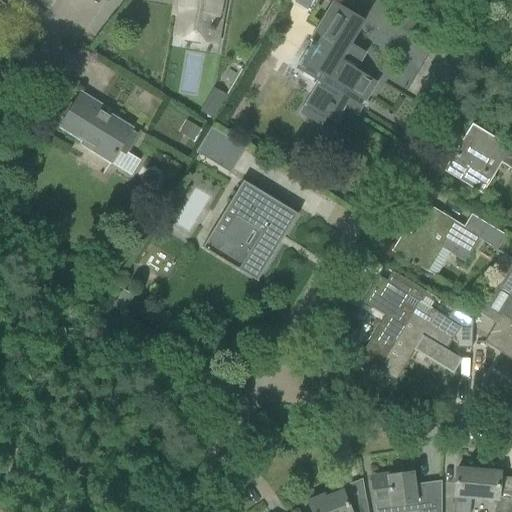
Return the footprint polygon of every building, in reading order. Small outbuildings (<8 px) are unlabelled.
[(181,0),(175,36),(195,40),(217,43),(224,0),(181,0)] [(354,71),(364,55),(350,46),(364,23),(333,4),(311,40),(313,41),(296,69),(319,83),(300,115),(320,127),(325,119),(333,124),(343,108),(356,116),(375,84),(354,71)] [(80,95),(60,128),(77,138),(82,141),(80,144),(110,162),(112,163),(120,150),(126,154),(137,134),(99,112),(101,108),(97,106),(80,95)] [(187,121),(180,133),(192,140),(200,128),(187,121)] [(511,149),(488,135),(471,125),(464,136),(466,137),(455,154),(454,153),(443,172),(460,183),(482,196),(501,164),(511,171),(511,149)] [(210,128),(193,155),(229,176),(245,149),(210,128)] [(297,216),(242,182),(228,204),(238,210),(222,235),(227,238),(215,258),(238,272),(242,266),(259,277),(279,244),(274,241),(277,235),(282,238),(283,239),(297,216)] [(392,252),(409,262),(451,288),(452,286),(429,272),(442,251),(465,265),(479,242),(494,251),(503,236),(471,217),(463,230),(430,209),(420,226),(423,228),(415,240),(403,233),(392,252)] [(494,326),(484,343),(511,359),(511,264),(510,263),(494,289),(510,299),(501,315),(494,326)] [(386,317),(359,360),(376,371),(415,310),(425,294),(392,274),(386,283),(378,278),(372,288),(370,287),(369,290),(371,291),(363,303),(386,317)] [(123,291),(113,308),(123,314),(133,297),(123,291)] [(415,310),(376,371),(395,382),(415,350),(450,372),(457,360),(444,352),(451,341),(456,344),(456,347),(471,348),(471,321),(453,309),(446,320),(430,310),(426,317),(415,310)] [(497,501),(497,494),(499,474),(456,470),(454,490),(452,511),(469,511),(470,499),(497,501)] [(441,511),(441,482),(434,483),(435,484),(414,487),(412,473),(387,477),(387,479),(371,481),(375,511),(392,511),(421,507),(421,511),(441,511)] [(367,511),(362,480),(339,489),(340,493),(324,500),(323,496),(322,496),(309,502),(308,502),(307,502),(311,511),(367,511)]
